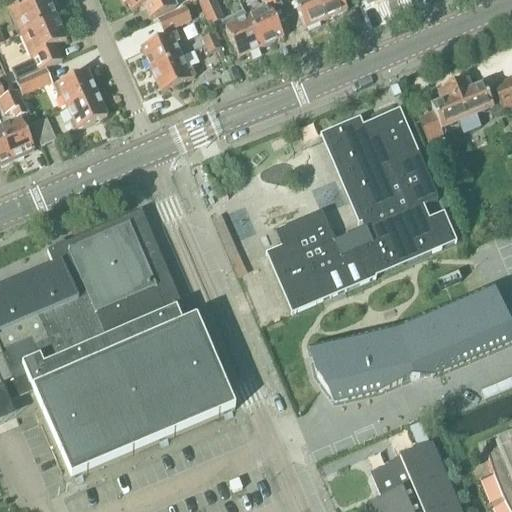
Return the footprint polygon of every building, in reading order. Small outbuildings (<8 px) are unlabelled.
[(8,11),(20,37),(56,21),(46,0),(43,0),(27,7),(25,3),(8,11)] [(124,0),(131,14),(143,9),(148,21),(175,10),(170,0),(124,0)] [(212,0),(208,0),(199,5),(209,27),(222,21),(212,0)] [(268,11),(247,21),(260,51),(282,40),(276,26),(287,21),(277,0),(264,0),(269,11),(268,11)] [(305,31),(326,22),(316,0),(294,0),(292,1),(305,31)] [(316,0),(326,22),(346,13),(340,0),(316,0)] [(186,10),(182,12),(158,23),(163,34),(191,22),(186,10)] [(56,21),(20,37),(31,63),(27,64),(32,75),(44,70),(44,72),(61,64),(55,48),(66,44),(56,21)] [(260,51),(247,21),(224,31),(238,61),(260,51)] [(205,48),(216,43),(213,35),(201,41),(205,48)] [(150,72),(180,59),(174,46),(178,44),(174,36),(141,51),(150,72)] [(216,43),(205,48),(208,56),(220,50),(216,43)] [(180,59),(150,72),(161,95),(194,81),(190,72),(186,74),(180,59)] [(27,64),(8,73),(10,78),(13,84),(16,83),(33,76),(32,75),(27,64)] [(33,76),(16,83),(22,98),(51,86),(44,70),(32,75),(33,76)] [(67,111),(96,97),(86,75),(52,90),(56,99),(61,97),(67,111)] [(17,94),(13,84),(10,78),(0,82),(0,101),(4,100),(17,94)] [(494,94),(486,97),(482,87),(471,91),(467,81),(437,94),(442,104),(430,109),(433,115),(418,122),(428,145),(446,137),(444,131),(458,125),(463,138),(481,130),(476,118),(489,112),(492,118),(509,110),(511,116),(511,80),(492,89),(494,94)] [(17,94),(4,100),(0,101),(0,106),(5,118),(12,114),(14,119),(26,114),(17,94)] [(96,97),(67,111),(73,124),(68,126),(72,135),(106,120),(96,97)] [(454,244),(441,214),(425,222),(419,208),(428,204),(429,204),(436,201),(398,111),(391,114),(362,127),(359,121),(323,136),(364,232),(334,245),(321,215),(274,235),(281,250),(267,256),(268,257),(292,315),(290,316),(291,318),(375,282),(374,278),(432,253),(432,255),(441,251),(440,250),(454,244)] [(41,149),(56,143),(46,120),(31,127),(41,149)] [(0,131),(0,138),(11,162),(33,152),(20,123),(0,131)] [(0,167),(11,162),(0,138),(0,167)] [(0,416),(12,411),(10,405),(32,396),(70,484),(233,414),(194,323),(188,325),(140,214),(47,253),(53,268),(0,290),(0,416)] [(461,283),(457,275),(435,284),(438,293),(461,283)] [(395,331),(307,351),(307,353),(310,352),(316,379),(334,404),(380,394),(411,380),(431,378),(511,344),(489,292),(492,291),(491,290),(395,331)] [(488,461),(492,476),(502,499),(508,511),(511,511),(511,434),(484,447),(488,461)] [(458,511),(432,449),(432,448),(432,447),(398,462),(399,463),(400,462),(401,464),(371,477),(381,501),(367,507),(368,508),(369,508),(370,511),(458,511)] [(229,486),(233,495),(242,491),(239,482),(229,486)]
